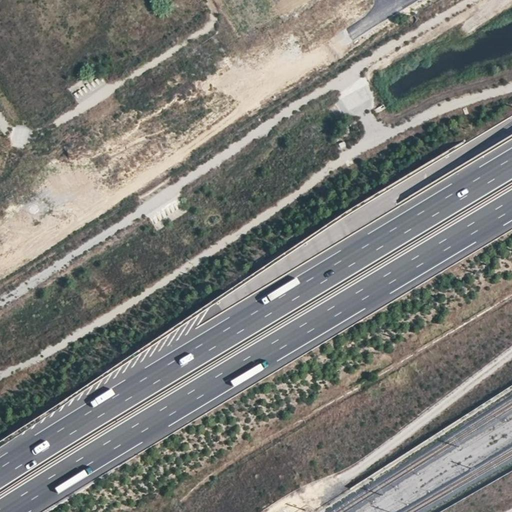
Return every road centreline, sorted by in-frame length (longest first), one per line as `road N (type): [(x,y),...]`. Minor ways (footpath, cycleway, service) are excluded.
road 1 (motorway): [(511,163),(0,473)]
road 2 (motorway): [(4,511),(511,204)]
